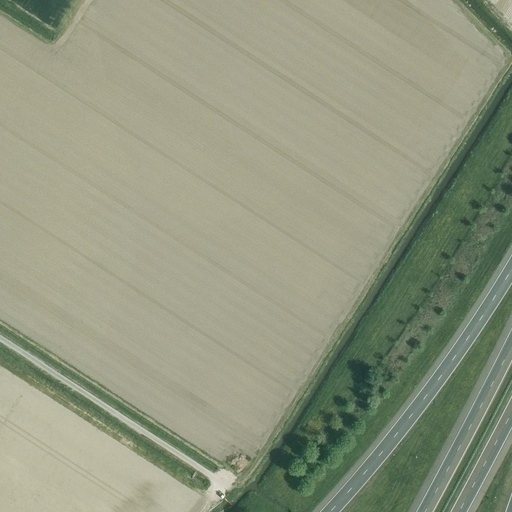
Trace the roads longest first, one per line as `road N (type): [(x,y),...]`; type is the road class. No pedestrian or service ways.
road 1 (motorway): [(511,267),(407,418),(328,511)]
road 2 (unclassified): [(226,500),(0,350)]
road 3 (motorway): [(511,342),(422,511)]
